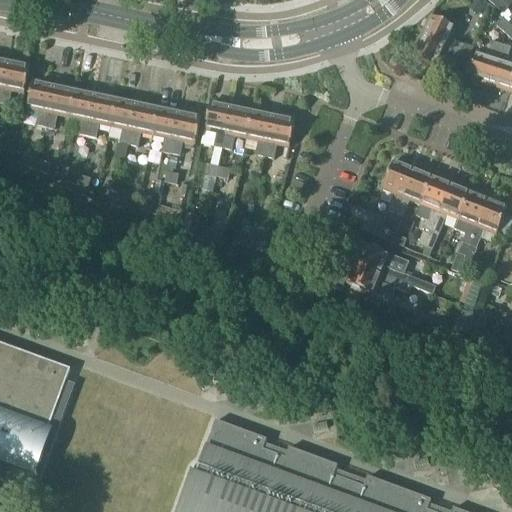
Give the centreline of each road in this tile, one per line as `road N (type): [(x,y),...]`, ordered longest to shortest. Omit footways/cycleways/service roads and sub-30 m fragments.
road 1 (tertiary): [(344,30),(280,49),(221,48),(91,10)]
road 2 (residential): [(511,145),(364,90)]
road 3 (residential): [(309,219),(364,90)]
